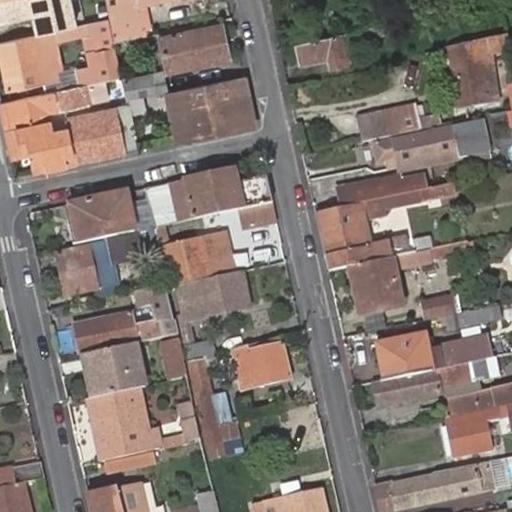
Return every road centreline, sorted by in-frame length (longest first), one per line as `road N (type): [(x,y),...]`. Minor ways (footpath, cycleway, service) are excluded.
road 1 (residential): [(285,140),(366,511)]
road 2 (residential): [(69,511),(7,244),(4,199)]
road 3 (residential): [(4,199),(285,140)]
road 4 (residential): [(256,0),(285,140)]
